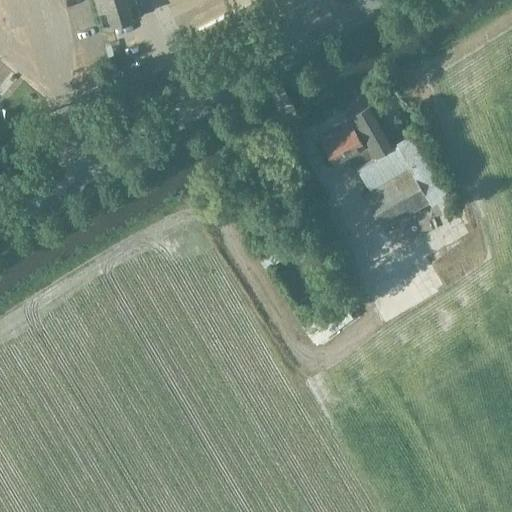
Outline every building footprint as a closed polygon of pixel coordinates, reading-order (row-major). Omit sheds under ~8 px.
[(135,0),(95,0),(103,26),(140,15),(135,0)] [(374,101),(354,112),(348,115),(352,124),(320,142),(333,165),(351,155),(357,166),(395,141),(374,101)] [(363,194),(382,227),(430,201),(411,167),(363,194)] [(254,266),(271,254),(262,242),(245,255),(254,266)] [(316,344),(353,318),(346,308),(345,309),(337,298),(301,323),(313,341),(314,340),(316,344)]
